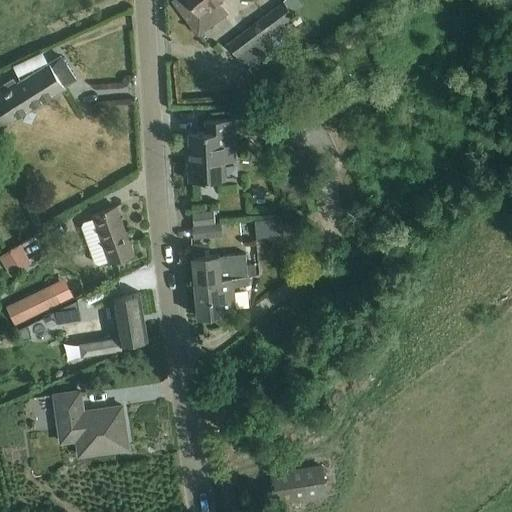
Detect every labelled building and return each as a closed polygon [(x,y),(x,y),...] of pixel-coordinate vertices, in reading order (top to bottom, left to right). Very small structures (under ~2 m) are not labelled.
[(177,0),(202,33),(231,11),(222,0),(177,0)] [(296,0),(286,0),(283,2),(227,43),(238,57),(266,37),(271,44),(287,32),(282,25),(293,16),(303,9),(296,0)] [(371,19),(358,29),(364,37),(377,27),(371,19)] [(0,125),(72,80),(58,57),(17,82),(13,76),(0,84),(0,125)] [(235,146),(234,119),(205,120),(205,132),(189,132),(190,160),(188,160),(189,180),(226,179),(224,146),(235,146)] [(278,175),(288,200),(297,197),(305,216),(318,210),(300,165),(278,175)] [(116,208),(93,216),(85,219),(82,226),(94,262),(100,265),(133,253),(116,208)] [(195,223),(217,221),(216,208),(194,210),(195,223)] [(218,221),(217,221),(195,223),(194,223),(195,237),(220,235),(218,221)] [(28,263),(20,251),(3,261),(11,274),(28,263)] [(218,254),(192,256),(194,282),(223,279),(223,276),(245,275),(254,274),(253,264),(245,265),(244,253),(218,256),(218,254)] [(245,275),(223,276),(223,279),(194,282),(197,315),(234,312),(232,285),(246,284),(245,276),(245,275)] [(17,326),(62,305),(54,288),(9,310),(17,326)] [(141,292),(113,297),(119,336),(80,343),(82,356),(98,353),(98,354),(123,350),(122,344),(149,340),(141,292)] [(78,299),(43,317),(45,322),(54,317),(56,322),(80,319),(78,299)] [(23,327),(11,333),(13,338),(32,337),(30,330),(27,325),(23,327)] [(119,433),(126,432),(123,407),(83,412),(80,391),(55,394),(61,441),(77,439),(80,455),(121,449),(119,433)] [(270,474),(274,503),(323,495),(318,466),(270,474)]
